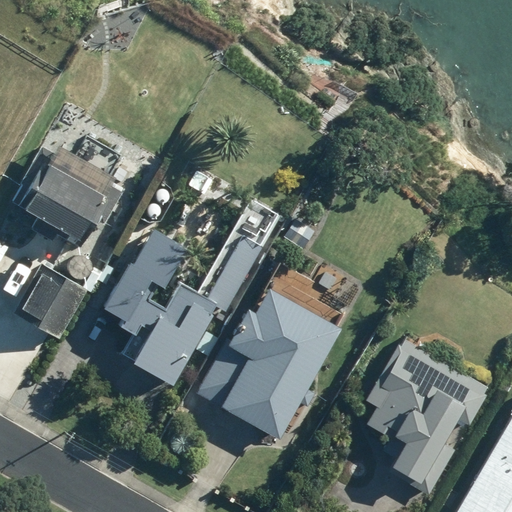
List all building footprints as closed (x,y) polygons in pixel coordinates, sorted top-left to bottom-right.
[(89,151),(90,154),(62,137),(56,146),(44,140),(23,176),(25,177),(14,196),(27,205),(29,202),(41,210),(32,223),(55,237),(59,230),(81,244),(98,215),(106,220),(125,187),(121,184),(124,178),(118,174),(119,171),(102,161),(105,161),(109,154),(107,147),(100,143),(93,144),(89,151)] [(159,211),(165,201),(156,196),(150,206),(159,211)] [(317,228),(295,214),(281,236),(303,250),(317,228)] [(184,248),(150,229),(108,303),(126,313),(123,319),(137,327),(125,349),(176,378),(215,308),(225,313),(261,247),(240,235),(210,290),(182,275),(167,301),(152,292),(161,276),(166,280),(184,248)] [(106,240),(97,255),(107,261),(117,246),(106,240)] [(61,334),(88,285),(69,269),(42,260),(15,308),(39,318),(61,334)] [(203,391),(282,435),(302,399),(309,403),(317,388),(309,383),(344,320),(266,277),(203,391)] [(437,442),(455,411),(471,421),(489,391),(487,389),(490,384),(406,335),(402,342),(400,341),(366,398),(376,404),(367,420),(409,444),(393,472),(427,492),(451,451),(437,442)] [(168,387),(141,373),(121,411),(149,425),(168,387)] [(511,511),(511,414),(455,511),(511,511)]
